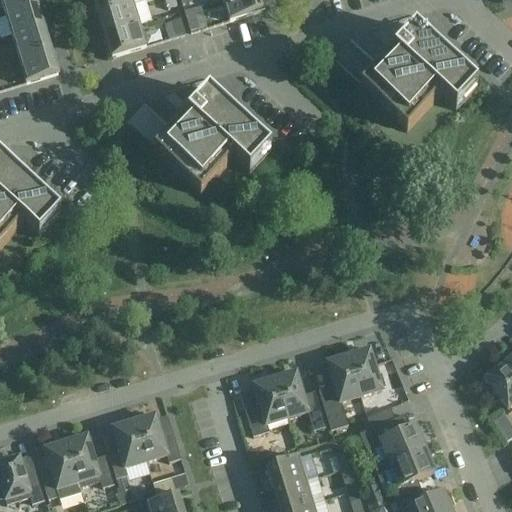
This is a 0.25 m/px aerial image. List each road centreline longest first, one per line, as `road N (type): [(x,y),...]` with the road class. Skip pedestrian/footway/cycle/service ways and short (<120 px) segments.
road 1 (residential): [(213,373),(406,310),(436,378)]
road 2 (residential): [(0,438),(213,373)]
road 3 (residential): [(31,124),(242,59)]
road 4 (residential): [(242,59),(434,0)]
road 5 (residential): [(436,378),(492,511)]
road 6 (residential): [(253,511),(213,373)]
